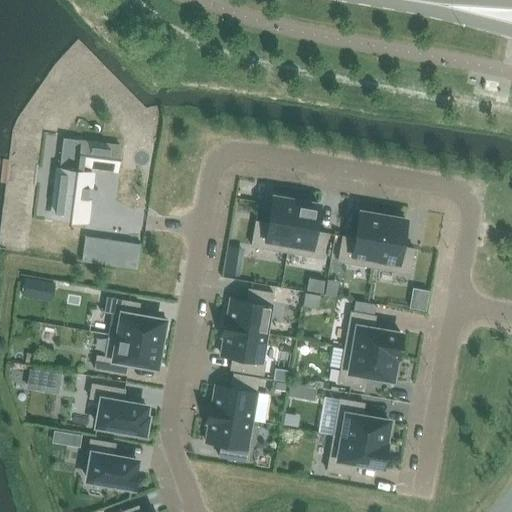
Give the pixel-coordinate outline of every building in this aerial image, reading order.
[(91,177),(90,176),(92,168),(114,171),(117,148),(80,143),(77,172),(58,170),(57,177),(52,216),(86,220),(91,177)] [(287,252),(296,201),(272,197),(268,223),(255,221),(251,246),(287,252)] [(319,205),(296,201),(287,252),(322,258),(327,234),(314,231),(319,205)] [(373,267),(382,216),(359,212),(354,238),(342,236),(337,261),(373,267)] [(406,220),(382,216),(373,267),(409,274),(413,249),(401,246),(406,220)] [(80,260),(97,263),(101,238),(84,235),(80,260)] [(121,241),(118,266),(136,269),(139,244),(121,241)] [(229,246),(224,273),(237,275),(241,249),(229,246)] [(37,279),(34,297),(51,300),(54,282),(37,279)] [(227,316),(225,315),(224,321),(225,321),(225,327),(267,334),(272,306),(271,306),(273,293),(248,289),(246,301),(230,299),(227,316)] [(108,335),(159,344),(161,336),(165,336),(167,321),(137,316),(139,303),(107,297),(104,311),(112,313),(108,335)] [(352,300),(350,312),(371,315),(373,304),(352,300)] [(350,312),(344,347),(396,357),(400,333),(373,328),(375,316),(350,312)] [(262,360),(267,334),(225,327),(224,332),(222,332),(221,337),(223,338),(220,355),(232,357),(230,369),(262,375),(265,361),(262,360)] [(155,367),(159,344),(108,335),(104,357),(96,355),(94,369),(127,375),(129,362),(155,367)] [(396,357),(344,347),(337,383),(362,388),(365,375),(391,380),(395,357),(396,357)] [(273,380),(288,382),(290,372),(275,369),(273,380)] [(58,392),(61,374),(49,372),(46,390),(58,392)] [(209,413),(252,421),(256,393),(255,393),(258,378),(233,373),(230,388),(214,385),(211,402),(210,402),(209,408),(210,408),(209,413)] [(274,391),(285,393),(286,385),(276,383),(274,391)] [(144,416),(146,406),(122,402),(124,389),(91,384),(89,398),(101,400),(96,425),(117,429),(116,433),(132,435),(132,431),(144,433),(146,417),(144,416)] [(289,384),(287,396),(298,398),(300,386),(289,384)] [(333,435),(385,444),(385,443),(384,443),(388,420),(362,416),(364,403),(339,399),(333,435)] [(247,447),(252,421),(209,413),(208,419),(207,418),(206,424),(208,424),(205,441),(221,444),(219,457),(247,462),(250,448),(247,447)] [(73,432),(71,444),(79,445),(81,433),(73,432)] [(381,467),(385,444),(333,435),(327,471),(352,475),(354,462),(381,467)] [(135,471),(136,460),(112,456),(114,443),(90,439),(87,453),(91,454),(87,479),(107,483),(106,487),(122,490),(123,486),(134,488),(137,471),(135,471)]
